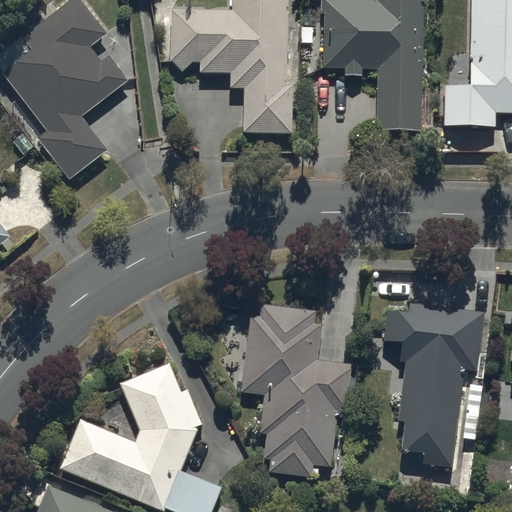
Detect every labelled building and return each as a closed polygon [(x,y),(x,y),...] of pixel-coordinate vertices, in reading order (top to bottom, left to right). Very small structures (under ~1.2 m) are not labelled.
[(30,47),(1,69),(47,127),(37,135),(71,178),(109,148),(81,113),(127,77),(109,54),(101,60),(88,44),(106,30),(82,0),(67,0),(22,36),(30,47)] [(169,59),(172,59),(181,71),(191,60),(200,60),(200,69),(232,70),(231,88),(242,88),(242,129),(289,129),(290,81),(285,81),(286,0),(231,0),(231,7),(170,6),(169,59)] [(323,0),(322,68),(344,68),(344,74),(362,75),(362,69),(379,70),(377,130),(422,131),(425,0),(323,0)] [(511,0),(470,0),(470,80),(444,83),(444,123),(495,124),(494,109),(511,109),(511,0)] [(0,243),(11,235),(0,221),(0,243)] [(450,464),(461,366),(476,368),(483,309),(408,301),(407,310),(386,308),(383,338),(400,340),(398,361),(403,361),(397,419),(403,419),(400,447),(422,449),(421,461),(450,464)] [(259,315),(250,314),(239,389),(264,392),(255,453),(270,455),(268,469),(308,475),(310,462),(328,465),(336,410),(345,411),(352,363),(316,358),(321,324),(313,322),(315,310),(261,302),(259,315)] [(80,417),(58,466),(163,509),(164,505),(181,511),(208,511),(219,486),(179,470),(200,420),(186,387),(180,390),(168,362),(120,381),(138,426),(134,439),(80,417)] [(117,511),(47,483),(35,511),(117,511)]
